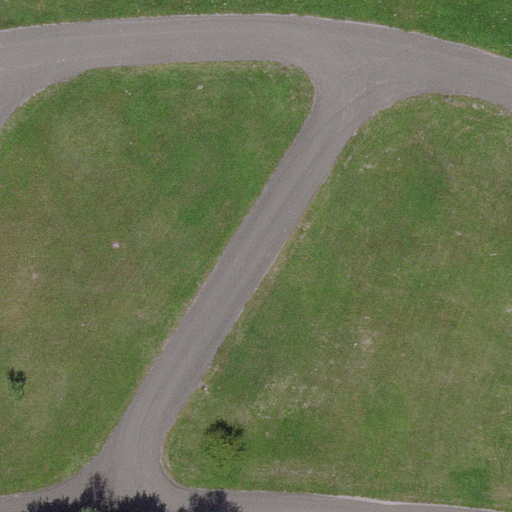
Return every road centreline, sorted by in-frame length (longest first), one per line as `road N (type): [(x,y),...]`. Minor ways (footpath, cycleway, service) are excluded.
road 1 (track): [(98,511),(380,49)]
road 2 (track): [(0,54),(221,28),(314,36),(511,80)]
